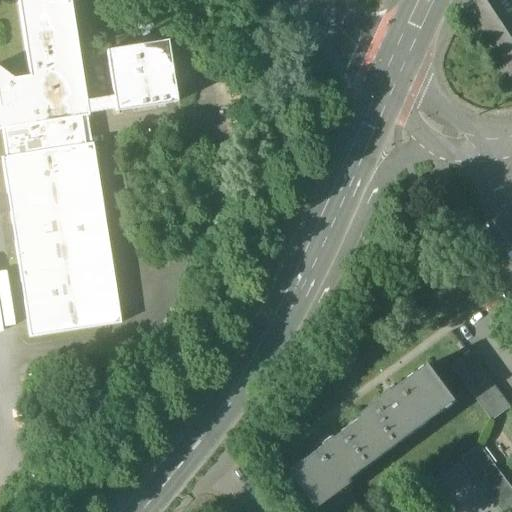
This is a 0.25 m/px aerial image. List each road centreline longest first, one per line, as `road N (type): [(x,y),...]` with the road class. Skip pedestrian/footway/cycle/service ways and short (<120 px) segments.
road 1 (tertiary): [(139,511),(242,383),(331,227)]
road 2 (tertiary): [(331,227),(394,81)]
road 3 (unclassified): [(331,227),(355,221),(381,172),(442,132)]
